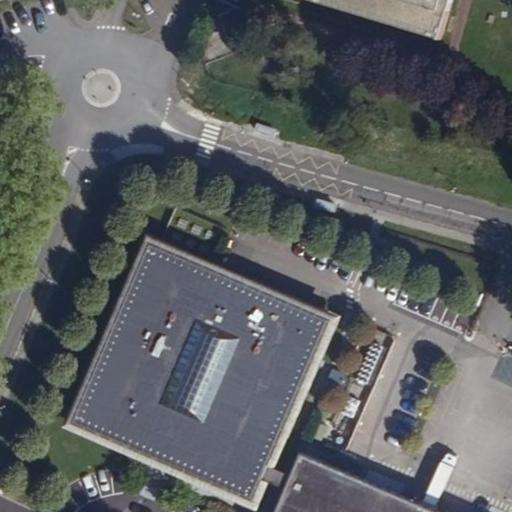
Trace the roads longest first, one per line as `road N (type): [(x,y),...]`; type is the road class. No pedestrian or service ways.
road 1 (unclassified): [(511,229),(244,154),(143,115)]
road 2 (unclassified): [(143,115),(151,84),(140,55),(115,37),(82,37),(53,59),(45,94),(51,112),(77,136)]
road 3 (residential): [(0,334),(77,136)]
